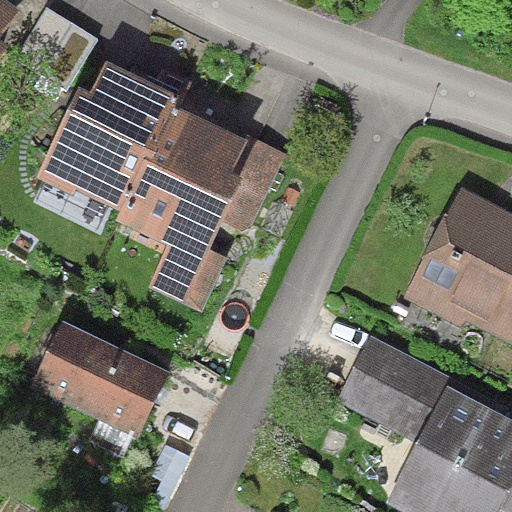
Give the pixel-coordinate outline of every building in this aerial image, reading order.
[(0,0),(0,56),(7,46),(0,40),(0,38),(27,0),(0,0)] [(98,39),(46,7),(14,59),(67,91),(98,39)] [(232,171),(247,139),(190,113),(198,97),(187,91),(191,82),(162,68),(155,84),(105,60),(91,91),(79,85),(35,177),(75,195),(77,189),(122,210),(117,220),(168,245),(148,287),(202,312),(229,256),(210,248),(222,222),(244,177),(232,171)] [(244,177),(222,222),(249,235),(288,153),(249,134),(247,139),(232,171),(244,177)] [(511,209),(462,184),(405,297),(462,325),(465,319),(511,342),(511,209)] [(31,388),(138,439),(170,372),(63,321),(31,388)] [(385,504),(400,511),(503,511),(504,511),(505,511),(510,511),(511,417),(450,386),(453,378),(373,337),(341,400),(418,439),(385,504)]
